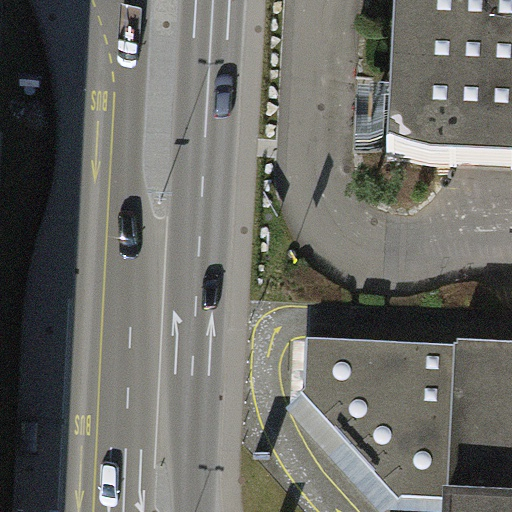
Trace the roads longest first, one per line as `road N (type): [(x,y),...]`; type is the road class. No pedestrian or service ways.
road 1 (primary): [(190,511),(219,0)]
road 2 (primary): [(125,0),(97,511)]
